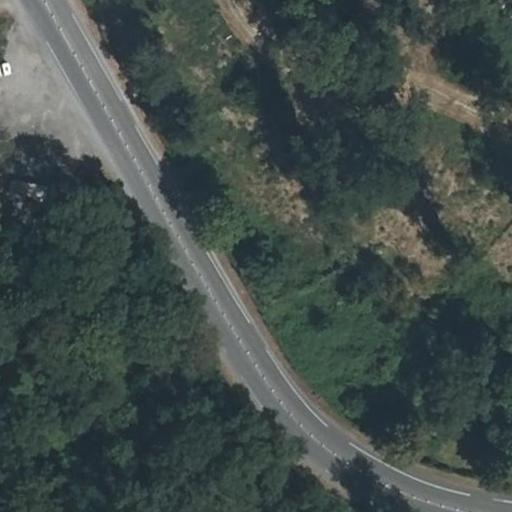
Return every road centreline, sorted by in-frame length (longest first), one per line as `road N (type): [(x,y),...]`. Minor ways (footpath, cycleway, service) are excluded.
road 1 (motorway): [(511,511),(464,506),(358,464),(301,415),(247,343),(54,0)]
road 2 (motorway): [(30,0),(231,344),(288,423),(349,477),(431,511)]
road 3 (track): [(231,0),(244,24),(314,58),(511,123)]
